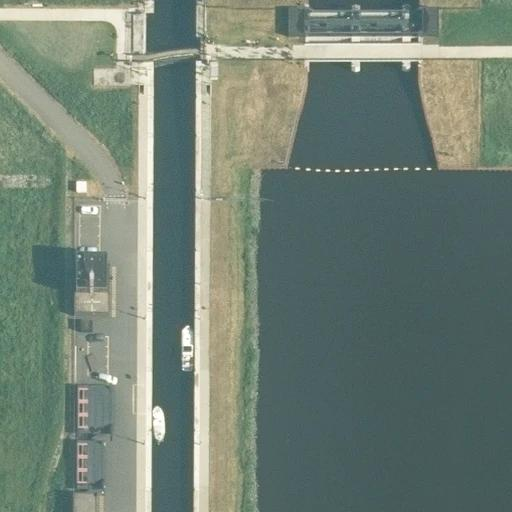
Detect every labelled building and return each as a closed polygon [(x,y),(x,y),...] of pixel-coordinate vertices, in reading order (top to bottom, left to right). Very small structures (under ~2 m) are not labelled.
[(307,0),(305,0),(291,0),(291,23),(308,23),(308,22),(307,0)] [(422,36),(438,36),(438,35),(438,22),(438,8),(422,8),(418,8),(418,35),(422,36)] [(121,192),(147,195),(149,176),(123,174),(121,192)] [(85,183),(76,183),(76,192),(85,192),(85,183)] [(74,266),(73,316),(109,316),(109,266),(107,266),(107,259),(93,259),(93,266),(76,266),(74,266)] [(72,495),(72,511),(95,511),(96,495),(72,495)]
